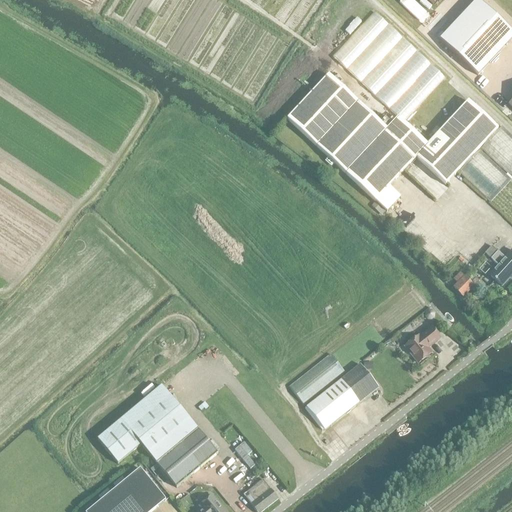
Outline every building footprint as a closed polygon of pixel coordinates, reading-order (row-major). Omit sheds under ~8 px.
[(477,0),(440,41),(478,76),(508,44),(511,39),(511,32),(509,29),(477,0)] [(446,186),(498,130),(468,102),(427,146),(398,119),(387,131),(328,76),(288,119),(388,212),(401,199),(389,188),(417,158),(446,186)] [(491,259),(498,266),(489,275),(501,286),(511,274),(511,251),(505,259),(497,252),(491,259)] [(430,304),(413,288),(372,321),(388,340),(430,304)] [(406,347),(418,363),(425,358),(425,359),(427,359),(429,357),(429,356),(429,355),(430,354),(426,348),(429,345),(430,345),(439,338),(433,330),(419,340),(418,338),(417,339),(416,338),(414,338),(412,340),(412,341),(412,342),(406,347)] [(360,366),(305,409),(322,431),(323,430),(324,431),(378,389),(360,366)] [(141,446),(157,465),(177,488),(202,467),(217,454),(161,387),(97,440),(118,465),(141,446)] [(88,511),(152,511),(166,501),(140,470),(88,511)] [(263,480),(244,496),(251,505),(250,505),(255,511),(262,511),(278,500),(263,480)] [(202,510),(200,511),(225,511),(212,496),(200,507),(202,510)]
